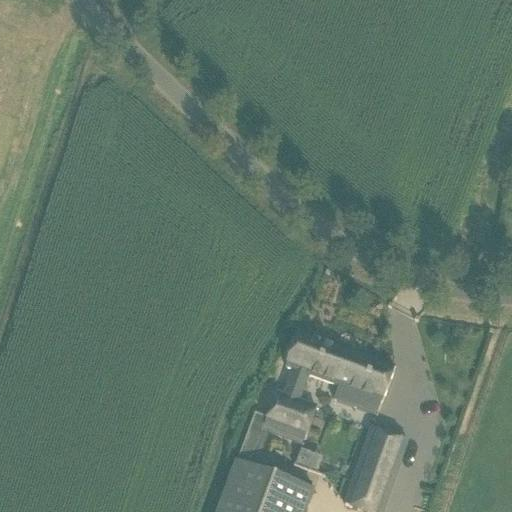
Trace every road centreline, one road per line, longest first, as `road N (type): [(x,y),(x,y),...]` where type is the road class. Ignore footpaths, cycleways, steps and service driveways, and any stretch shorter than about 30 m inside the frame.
road 1 (unclassified): [(511,296),(438,288),(331,236),(77,0)]
road 2 (unknown): [(402,276),(417,506)]
